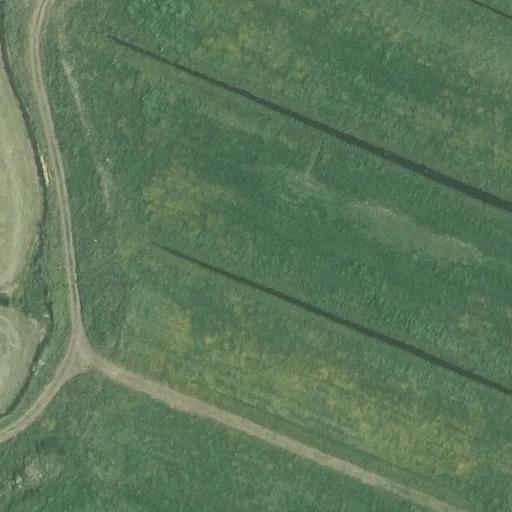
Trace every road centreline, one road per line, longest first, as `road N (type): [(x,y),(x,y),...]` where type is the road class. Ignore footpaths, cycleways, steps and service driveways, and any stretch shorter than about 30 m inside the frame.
road 1 (track): [(0,437),(51,395),(77,322),(35,63),(43,0)]
road 2 (track): [(457,511),(74,347)]
